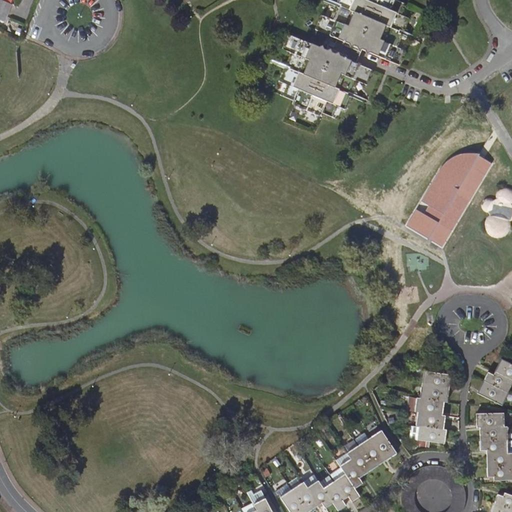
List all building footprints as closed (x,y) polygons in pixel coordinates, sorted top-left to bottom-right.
[(0,0),(0,7),(10,11),(12,6),(0,0)] [(313,31),(335,40),(360,50),(397,66),(403,53),(394,49),(406,20),(397,16),(402,5),(390,0),(337,0),(329,21),(319,17),(313,31)] [(0,19),(5,22),(7,17),(10,11),(0,7),(0,19)] [(371,71),(355,64),(330,53),(287,35),(281,50),(290,54),(278,82),(287,86),(283,97),(294,102),(292,106),(317,116),(319,112),(330,117),(335,106),(344,110),(355,82),(365,86),(371,71)] [(442,248),(491,163),(480,157),(478,156),(479,154),(471,153),(464,153),(458,154),(453,157),(447,161),(443,165),(422,200),(429,204),(424,213),(417,208),(405,225),(442,248)] [(484,199),(482,203),(482,207),(484,210),(486,211),(489,212),(490,215),(488,217),(486,220),(486,224),(486,227),(487,231),(489,234),(492,236),(495,237),(499,237),(503,236),(507,233),(508,231),(510,227),(510,222),(511,219),(511,188),(508,187),(504,187),(501,188),(499,191),(497,194),(497,197),(494,199),(492,198),(489,197),(486,198),(484,199)] [(511,380),(511,364),(501,359),(495,372),(511,380)] [(422,385),(449,389),(451,375),(424,371),(422,385)] [(488,372),(484,381),(507,392),(511,383),(511,380),(495,372),(493,375),(488,372)] [(509,392),(507,392),(484,381),(478,393),(482,395),(502,405),(509,392)] [(420,398),(444,402),(447,402),(449,389),(422,385),(420,398)] [(442,416),(444,402),(420,398),(417,398),(415,412),(418,412),(442,416)] [(445,416),(442,416),(418,412),(416,426),(419,426),(444,430),(445,416)] [(477,427),(480,427),(504,427),(504,413),(485,414),(477,414),(477,427)] [(446,430),(444,430),(419,426),(417,440),(444,444),(446,430)] [(480,427),(480,441),(507,441),(508,441),(507,427),(504,427),(480,427)] [(370,438),(385,461),(396,453),(381,431),(370,438)] [(385,461),(370,438),(369,439),(365,433),(356,439),(360,445),(358,446),(360,449),(374,469),(385,461)] [(487,450),(487,454),(507,453),(507,441),(480,441),(480,451),(487,450)] [(347,453),(362,476),(374,469),(360,449),(358,446),(347,453)] [(341,468),(354,489),(363,483),(359,478),(362,476),(347,453),(336,461),(341,468)] [(487,454),(487,468),(511,467),(511,453),(507,453),(487,454)] [(432,465),(427,466),(429,479),(432,478),(435,479),(436,466),(432,465)] [(429,479),(427,466),(426,467),(420,468),(417,470),(424,481),(427,479),(429,479)] [(439,466),(436,466),(435,479),(438,479),(441,480),(446,468),(444,467),(439,466)] [(494,477),(494,481),(511,480),(511,467),(487,468),(487,477),(494,477)] [(359,497),(354,489),(341,468),(330,475),(345,499),(348,496),(351,500),(352,502),(359,497)] [(448,469),(446,468),(441,480),(443,481),(446,483),(455,473),(453,472),(448,469)] [(410,476),(409,477),(419,485),(423,482),(424,481),(417,470),(414,472),(410,476)] [(457,475),(455,473),(446,483),(448,484),(450,487),(461,480),(460,480),(457,475)] [(325,508),(333,503),(319,483),(314,475),(303,482),(304,483),(319,505),(322,503),(325,508)] [(346,506),(345,505),(342,501),(345,499),(330,475),(319,483),(333,503),(338,511),(346,506)] [(419,485),(409,477),(406,481),(404,484),(416,490),(419,485)] [(464,485),(461,480),(450,487),(451,488),(453,492),(465,489),(464,485)] [(307,511),(308,511),(319,505),(304,483),(292,490),(307,511)] [(402,491),(401,494),(414,495),(415,490),(416,490),(404,484),(404,485),(402,491)] [(290,511),(307,511),(292,490),(292,491),(288,485),(277,492),(280,497),(290,511)] [(466,497),(465,489),(453,492),(453,498),(466,499),(466,497)] [(497,494),(494,503),(511,509),(511,495),(505,493),(504,496),(497,494)] [(414,499),(414,495),(401,494),(401,496),(401,500),(402,503),(414,501),(414,499)] [(466,504),(466,499),(453,498),(453,503),(465,507),(466,504)] [(254,505),(257,510),(257,511),(272,511),(265,499),(254,505)] [(403,507),(405,511),(416,506),(415,504),(414,501),(402,503),(403,507)] [(463,511),(464,510),(465,507),(453,503),(451,506),(450,509),(454,511),(463,511)] [(511,511),(511,509),(494,503),(491,511),(511,511)]
